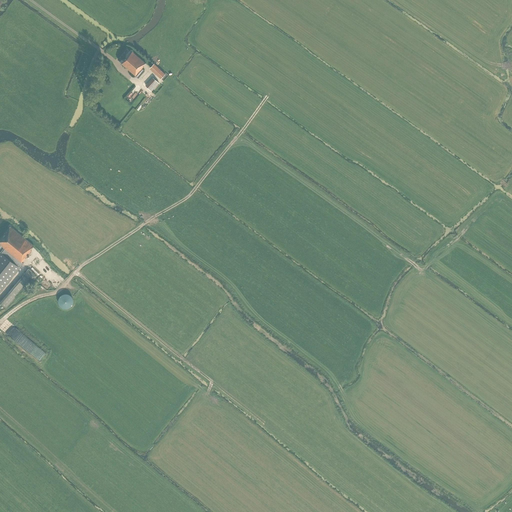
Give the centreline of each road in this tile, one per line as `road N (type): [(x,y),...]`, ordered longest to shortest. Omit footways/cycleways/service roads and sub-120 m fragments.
road 1 (track): [(0,322),(57,292),(80,267),(187,197),(236,138),(417,268)]
road 2 (track): [(75,272),(264,422)]
road 3 (track): [(211,381),(204,406),(238,420),(349,511)]
